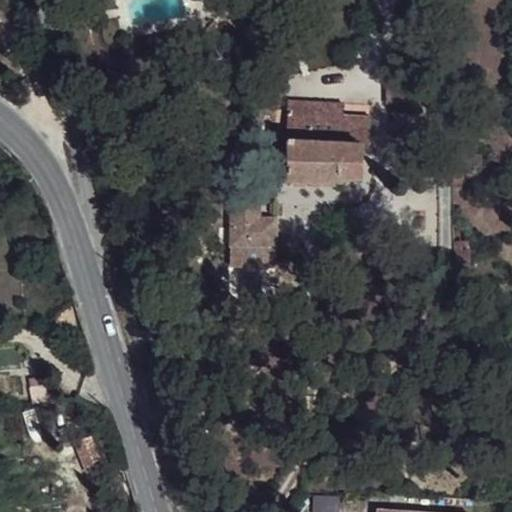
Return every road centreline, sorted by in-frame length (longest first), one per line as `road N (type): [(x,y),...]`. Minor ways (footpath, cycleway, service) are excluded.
road 1 (tertiary): [(77,249),(153,511)]
road 2 (residential): [(77,249),(96,224),(96,198),(57,0)]
road 3 (tertiary): [(0,118),(55,181),(77,249)]
